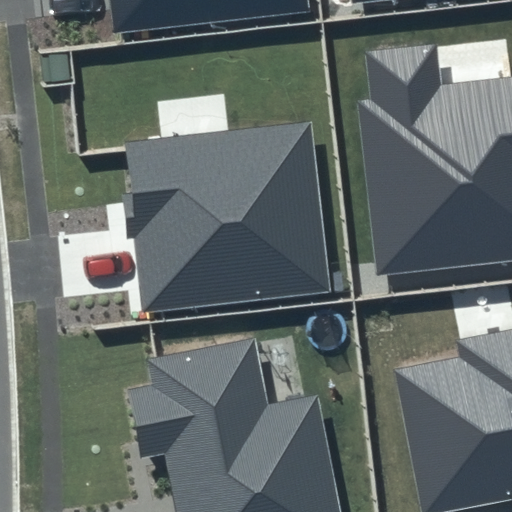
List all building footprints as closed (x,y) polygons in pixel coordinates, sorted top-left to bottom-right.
[(109,0),(113,31),(311,10),(309,0),(109,0)] [(433,44),(365,52),(370,98),(358,99),(375,274),(511,259),(511,77),(436,85),(433,44)] [(313,120),(123,140),(141,313),(334,291),(313,120)] [(459,356),(393,370),(421,511),(440,511),(511,498),(511,329),(457,340),(459,356)] [(151,387),(128,391),(141,457),(166,452),(176,511),(339,511),(318,393),(268,403),(255,337),(146,360),(151,387)]
